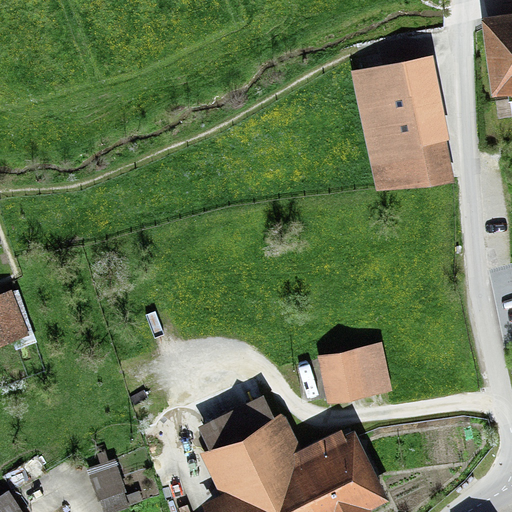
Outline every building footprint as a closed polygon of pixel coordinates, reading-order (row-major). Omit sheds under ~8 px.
[(511,98),(511,21),(490,25),(498,83),(507,82),(510,99),(511,98)] [(453,178),(428,59),(356,73),(380,186),(453,178)] [(323,357),(331,397),(367,389),(359,350),(323,357)] [(237,495),(231,500),(236,511),(338,511),(380,491),(354,437),(296,466),(273,421),(215,450),(237,495)] [(91,466),(108,511),(129,504),(112,458),(108,460),(106,455),(100,457),(102,462),(91,466)]
